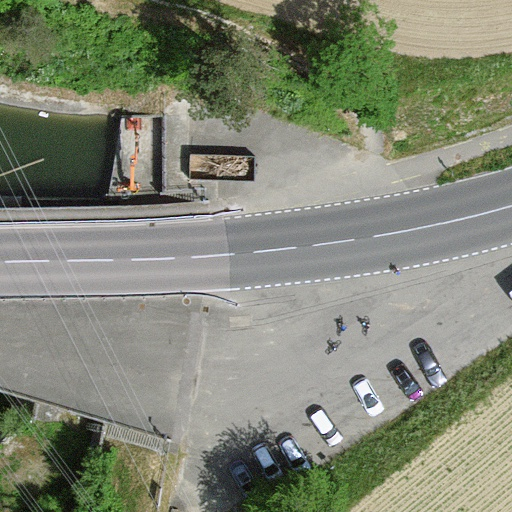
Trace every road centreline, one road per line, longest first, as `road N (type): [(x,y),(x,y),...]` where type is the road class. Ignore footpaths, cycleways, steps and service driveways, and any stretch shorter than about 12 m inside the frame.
road 1 (secondary): [(511,205),(291,247),(0,261)]
road 2 (track): [(351,181),(373,149),(356,105),(327,75),(200,9),(166,0)]
road 3 (track): [(291,247),(225,511)]
